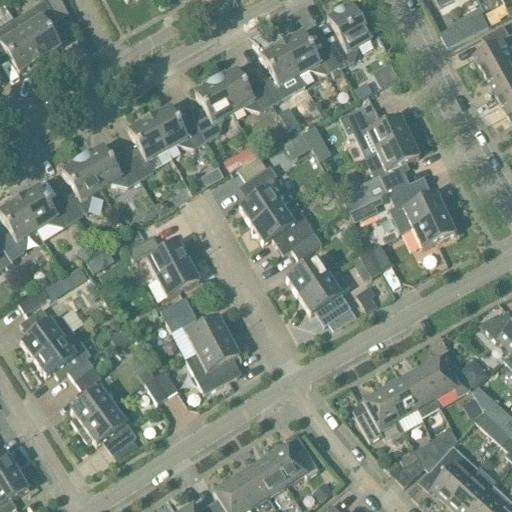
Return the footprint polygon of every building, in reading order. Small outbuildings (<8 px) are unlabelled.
[(33,12),(13,24),(41,69),(53,62),(50,58),(59,52),(46,32),(57,25),(68,18),(65,12),(58,0),(51,0),(44,5),(33,12)] [(433,0),(440,11),(460,0),(433,0)] [(338,73),(339,74),(354,66),(358,52),(370,45),(368,41),(370,40),(362,26),(361,27),(351,10),(346,13),(344,8),(329,17),(331,21),(326,24),(338,45),(326,51),(338,73)] [(30,76),(41,69),(13,24),(0,32),(0,60),(6,57),(18,78),(27,72),(30,76)] [(474,61),(485,80),(511,65),(511,39),(510,41),(504,30),(483,42),(489,53),(474,61)] [(453,33),(440,40),(447,54),(460,47),(453,33)] [(291,38),(279,45),(299,81),(309,75),(325,80),(338,73),(326,51),(314,58),(302,37),(293,42),(291,38)] [(299,81),(279,45),(267,52),(269,56),(260,61),(272,82),(260,89),(272,110),(285,103),(289,86),(299,81)] [(511,65),(485,80),(496,99),(511,90),(511,65)] [(389,69),(371,79),(380,94),(397,83),(389,69)] [(225,75),(213,82),(233,118),(242,113),(259,117),(272,110),(260,89),(248,95),(236,75),(227,80),(225,75)] [(233,118),(213,82),(201,89),(203,93),(194,98),(206,119),(194,126),(206,147),(218,140),(223,124),(233,118)] [(511,90),(496,99),(506,118),(511,114),(511,90)] [(206,147),(194,126),(181,133),(170,112),(161,117),(158,113),(146,119),(167,155),(176,150),(193,154),(206,147)] [(363,112),(338,123),(347,141),(352,139),(364,163),(409,142),(399,122),(387,127),(385,123),(379,126),(374,114),(366,118),(363,112)] [(140,156),(127,164),(140,185),(152,177),(157,161),(167,155),(146,119),(134,126),(137,130),(128,135),(140,156)] [(290,164),(309,153),(316,166),(329,158),(312,130),(281,148),(290,164)] [(409,142),(364,163),(373,183),(378,181),(387,199),(409,189),(400,171),(418,162),(409,142)] [(91,153),(79,160),(101,195),(110,189),(127,193),(140,185),(127,164),(115,172),(102,151),(93,157),(91,153)] [(74,197),(62,204),(75,225),(88,217),(91,200),(101,195),(79,160),(68,167),(70,171),(61,177),(74,197)] [(234,160),(223,166),(229,178),(241,171),(234,160)] [(248,206),(238,212),(251,231),(281,211),(281,210),(291,203),(279,185),(275,188),(272,184),(276,181),(269,171),(238,192),(248,206)] [(217,172),(200,182),(205,192),(223,182),(217,172)] [(339,198),(345,214),(384,198),(377,182),(339,198)] [(393,212),(387,215),(398,240),(411,234),(445,218),(435,198),(424,203),(421,196),(414,200),(409,189),(387,199),(392,210),(393,212)] [(62,233),(75,225),(62,204),(50,212),(38,192),(29,197),(27,193),(15,200),(36,235),(46,229),(62,233)] [(27,240),(36,235),(15,200),(3,208),(6,212),(0,215),(0,221),(10,237),(0,243),(0,248),(11,265),(23,257),(27,240)] [(380,202),(371,206),(374,213),(383,209),(380,202)] [(287,219),(281,211),(251,231),(263,250),(272,244),(283,260),(290,255),(291,255),(311,242),(315,239),(302,219),(287,219)] [(446,220),(445,218),(411,234),(421,254),(454,239),(449,228),(450,221),(446,220)] [(322,249),(315,239),(311,242),(291,255),(297,266),(322,249)] [(158,252),(153,241),(128,254),(133,265),(158,252)] [(178,247),(145,264),(156,284),(194,264),(187,251),(182,254),(178,247)] [(0,274),(12,267),(11,265),(0,248),(0,274)] [(369,255),(381,277),(392,270),(380,249),(369,255)] [(370,283),(381,277),(369,255),(358,261),(370,283)] [(298,302),(328,281),(316,263),(285,283),(298,302)] [(194,264),(156,284),(166,304),(199,287),(195,280),(201,277),(194,264)] [(329,282),(328,281),(298,302),(310,320),(318,315),(333,336),(356,323),(340,298),(349,292),(338,276),(329,282)] [(64,282),(43,295),(48,304),(50,306),(71,293),(64,282)] [(43,295),(42,293),(17,309),(24,319),(48,304),(43,295)] [(160,316),(165,327),(169,325),(191,314),(185,303),(160,316)] [(67,340),(73,335),(62,322),(55,321),(49,325),(41,313),(19,329),(22,334),(21,335),(26,342),(19,347),(27,357),(27,363),(31,363),(33,365),(67,340)] [(169,325),(165,327),(171,337),(196,324),(191,314),(169,325)] [(498,343),(511,358),(511,324),(505,317),(500,322),(497,318),(480,328),(485,336),(495,346),(498,343)] [(228,334),(223,333),(218,322),(185,339),(195,359),(228,342),(227,340),(228,334)] [(58,384),(67,378),(74,387),(93,373),(86,363),(91,360),(73,335),(67,340),(33,365),(46,383),(53,377),(58,384)] [(238,362),(228,342),(195,359),(185,364),(204,399),(238,382),(230,366),(238,362)] [(438,364),(419,375),(435,405),(453,395),(456,401),(469,394),(454,369),(449,359),(438,364)] [(511,359),(502,369),(511,380),(511,359)] [(458,374),(472,391),(486,381),(472,363),(458,374)] [(78,436),(113,411),(95,387),(100,383),(93,373),(74,387),(81,396),(72,403),(77,410),(70,415),(75,422),(70,426),(78,436)] [(419,375),(400,386),(416,416),(417,415),(422,423),(440,413),(435,405),(419,375)] [(164,376),(154,383),(167,403),(177,396),(164,376)] [(167,403),(154,383),(144,389),(157,409),(167,403)] [(400,386),(381,397),(392,417),(398,426),(403,436),(423,425),(422,423),(417,415),(416,416),(400,386)] [(398,426),(381,397),(362,408),(366,415),(355,422),(369,448),(382,441),(379,436),(398,426)] [(136,443),(113,411),(78,436),(86,448),(91,444),(96,451),(104,445),(114,459),(118,457),(121,462),(138,452),(133,445),(136,443)] [(483,418),(474,428),(499,451),(500,450),(507,442),(508,441),(483,418)] [(448,456),(452,452),(457,445),(450,434),(434,443),(448,456)] [(511,445),(507,442),(500,450),(508,457),(505,460),(511,466),(511,445)] [(414,455),(424,473),(440,459),(429,446),(414,455)] [(268,463),(286,491),(304,480),(306,484),(319,476),(303,451),(292,458),(287,451),(268,463)] [(452,452),(448,456),(428,478),(437,486),(431,493),(447,508),(469,483),(476,475),(477,474),(452,452)] [(424,473),(414,455),(399,464),(405,474),(410,471),(417,479),(424,473)] [(4,457),(0,459),(0,485),(16,476),(4,457)] [(250,474),(268,503),(286,491),(268,463),(250,474)] [(248,511),(253,511),(268,503),(250,474),(232,486),(248,511)] [(469,483),(447,508),(451,511),(472,511),(485,498),(486,498),(493,490),(476,475),(469,483)] [(17,476),(16,476),(0,485),(0,511),(15,511),(11,505),(28,495),(22,485),(22,477),(17,476)] [(213,498),(221,511),(248,511),(232,486),(213,498)] [(472,511),(501,511),(508,504),(493,490),(486,498),(485,498),(472,511)]
